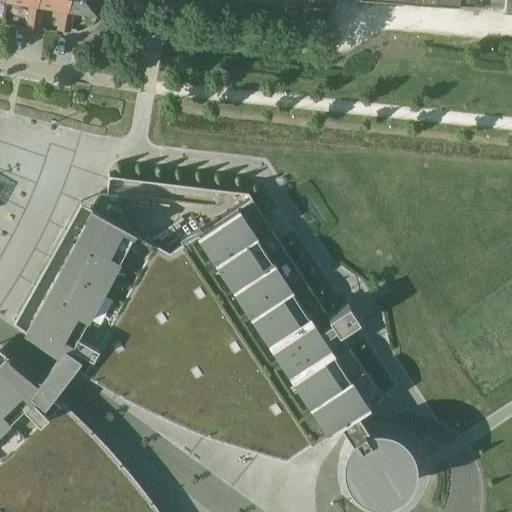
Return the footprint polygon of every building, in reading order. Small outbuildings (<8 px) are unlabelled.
[(4,0),(4,3),(25,7),(33,8),(34,0),(4,0)] [(34,0),(33,8),(40,9),(57,11),(65,10),(66,0),(34,0)] [(66,0),(65,10),(71,11),(92,15),(95,0),(66,0)] [(33,8),(25,7),(23,24),(36,26),(40,9),(33,8)] [(67,30),(71,11),(65,10),(57,11),(55,29),(67,30)] [(248,190),(166,244),(102,209),(78,195),(10,315),(28,328),(51,343),(39,358),(30,370),(46,383),(56,370),(66,353),(79,363),(78,364),(101,379),(129,394),(145,402),(160,410),(175,416),(190,423),(206,429),(282,453),(337,417),(352,440),(350,444),(350,445),(349,448),(348,451),(348,453),(348,456),(348,459),(349,463),(350,467),(352,470),(353,472),(356,475),(358,477),(361,479),(364,480),(366,481),(369,482),(372,483),(374,483),(378,483),(381,482),(384,481),(387,480),(389,479),(391,477),(393,476),(394,474),(396,472),(398,469),(399,467),(400,465),(401,462),(401,458),(401,454),(401,450),(400,448),(399,445),(397,441),(395,439),(393,437),(391,435),(389,434),(386,432),(383,431),(380,430),(378,430),(374,429),(370,429),(354,405),(379,389),(337,324),(356,312),(345,295),(326,307),(248,190)] [(0,449),(57,392),(46,383),(30,370),(0,344),(0,449)] [(163,511),(150,492),(124,460),(107,440),(89,421),(58,391),(57,392),(0,449),(0,511),(163,511)]
